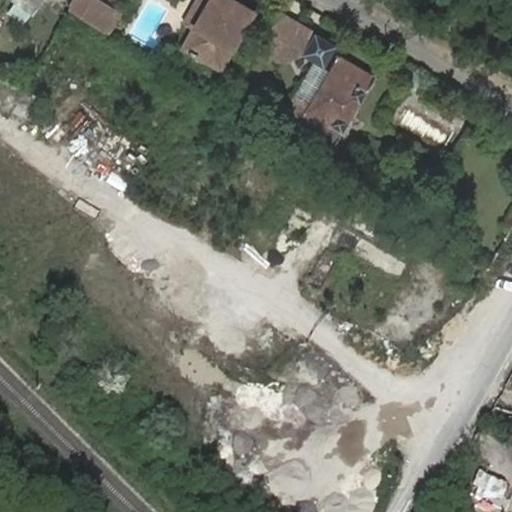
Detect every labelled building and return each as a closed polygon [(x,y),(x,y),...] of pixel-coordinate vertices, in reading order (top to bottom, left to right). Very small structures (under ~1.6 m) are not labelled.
[(32,22),(43,6),(33,0),(15,0),(10,7),(32,22)] [(102,6),(104,2),(101,0),(66,0),(65,2),(67,3),(64,8),(104,32),(114,16),(102,6)] [(210,13),(195,38),(184,55),(216,75),(250,18),(221,0),(202,0),(199,6),(210,13)] [(117,11),(104,2),(102,6),(114,16),(117,11)] [(184,32),(195,38),(210,13),(199,6),(184,32)] [(290,19),(276,11),(253,48),(271,58),(290,19)] [(89,30),(67,17),(23,83),(43,98),(89,30)] [(291,49),(304,26),(290,19),(271,58),(283,64),(291,49)] [(326,39),(304,26),(291,49),(314,61),(326,39)] [(288,119),(318,137),(336,149),(375,79),(325,50),(314,69),(325,76),(309,105),(295,98),(283,116),(288,119)] [(416,88),(425,71),(412,65),(403,80),(416,88)] [(309,105),(325,76),(314,69),(298,99),(309,105)] [(94,102),(80,129),(106,143),(121,116),(94,102)] [(308,153),(318,137),(288,119),(280,135),(308,153)] [(402,279),(410,263),(337,228),(329,245),(402,279)] [(446,317),(454,328),(476,311),(468,301),(446,317)] [(252,374),(243,388),(276,408),(284,394),(252,374)] [(284,414),(312,430),(321,413),(293,398),(284,414)]
